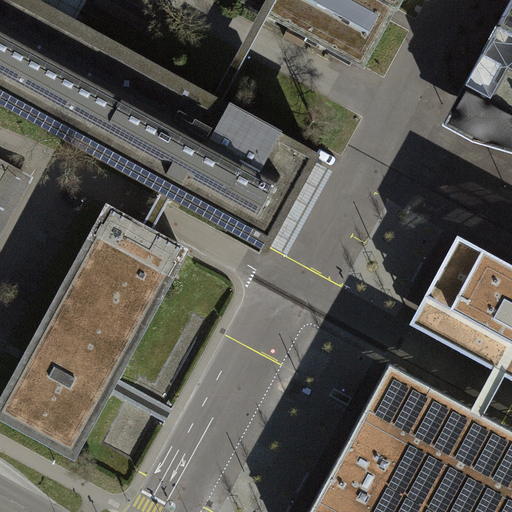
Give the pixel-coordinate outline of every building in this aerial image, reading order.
[(176,197),(273,249),(324,154),(224,100),(220,98),(215,95),(37,0),(0,0),(0,102),(162,190),(168,193),(176,197)] [(272,12),(371,66),(406,0),(249,0),(262,7),(272,12)] [(511,0),(505,0),(458,88),(434,132),(473,149),(511,158),(511,0)] [(243,42),(215,95),(224,100),(253,47),(272,12),(262,7),(243,42)] [(0,233),(32,175),(0,157),(0,233)] [(153,208),(142,229),(149,233),(155,236),(166,215),(176,197),(162,190),(153,208)] [(0,409),(0,413),(72,452),(109,383),(182,250),(155,236),(149,233),(142,229),(108,211),(0,409)] [(511,256),(459,230),(436,276),(427,293),(411,324),(491,365),(503,371),(511,375),(511,256)] [(383,350),(297,511),(511,511),(511,418),(487,405),(475,399),(470,396),(383,350)] [(491,365),(475,399),(487,405),(503,371),(491,365)]
